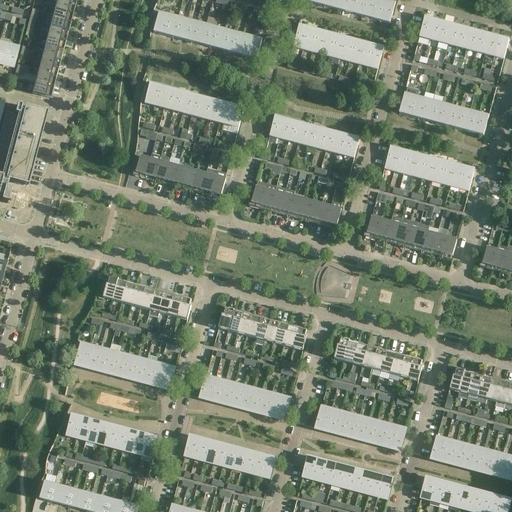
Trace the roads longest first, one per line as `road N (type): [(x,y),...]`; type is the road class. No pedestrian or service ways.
road 1 (residential): [(344,254),(411,0)]
road 2 (residential): [(152,511),(213,284)]
road 3 (residential): [(229,223),(287,0)]
road 4 (residential): [(276,511),(327,314)]
road 5 (residential): [(33,235),(213,284)]
road 6 (residential): [(229,223),(50,175)]
road 7 (residential): [(399,511),(444,345)]
road 8 (residential): [(460,283),(497,146)]
road 9 (residential): [(1,362),(33,235)]
road 10 (residential): [(327,314),(444,345)]
